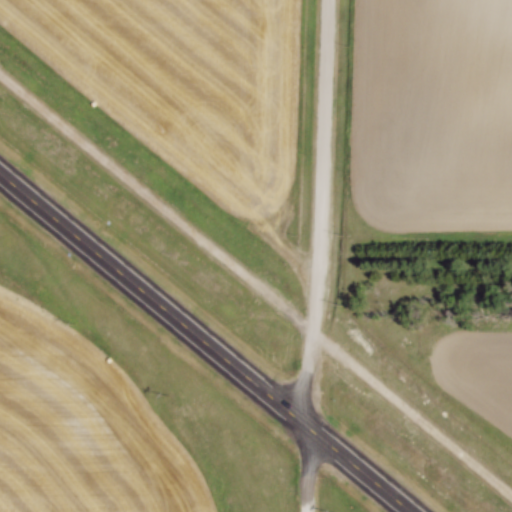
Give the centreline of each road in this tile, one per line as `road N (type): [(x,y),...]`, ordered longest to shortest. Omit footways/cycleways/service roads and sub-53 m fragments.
road 1 (primary): [(414,511),(0,172)]
road 2 (residential): [(309,511),(306,391),(323,277),(331,0)]
